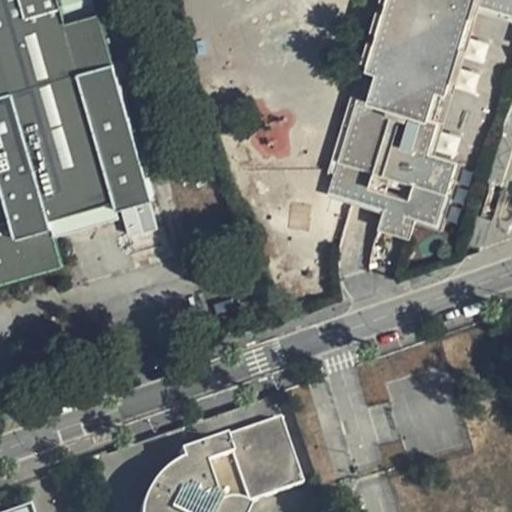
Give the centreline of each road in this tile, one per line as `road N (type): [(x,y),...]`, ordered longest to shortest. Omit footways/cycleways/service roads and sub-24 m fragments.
road 1 (unclassified): [(0,453),(325,341)]
road 2 (unknown): [(0,311),(168,271),(200,248),(205,221)]
road 3 (unclassified): [(325,341),(511,275)]
road 4 (residential): [(325,341),(377,511)]
